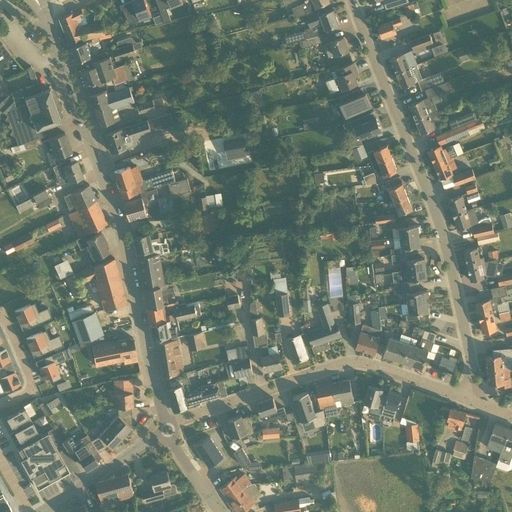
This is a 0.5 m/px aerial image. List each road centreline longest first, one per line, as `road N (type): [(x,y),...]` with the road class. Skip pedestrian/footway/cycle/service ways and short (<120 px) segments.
road 1 (unclassified): [(166,432),(113,215),(44,13)]
road 2 (residential): [(481,403),(449,230),(350,0)]
road 3 (residential): [(166,432),(205,410),(344,362),(376,364),(481,403)]
road 4 (residential): [(49,505),(166,432)]
road 5 (residential): [(0,406),(34,391),(0,312)]
